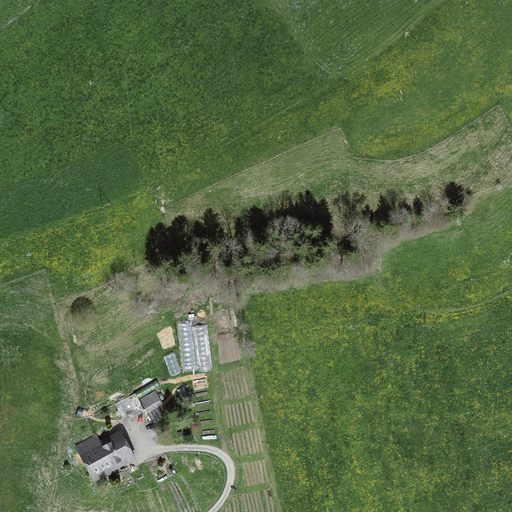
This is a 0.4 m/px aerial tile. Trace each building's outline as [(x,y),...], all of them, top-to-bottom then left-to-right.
[(193,360),(191,321),(180,321),(180,333),(188,333),(188,342),(183,342),(184,369),(193,368),(193,360)] [(166,356),(171,373),(180,371),(175,354),(166,356)] [(148,410),(161,402),(154,391),(141,399),(148,410)] [(124,418),(143,408),(135,392),(115,403),(124,418)] [(94,475),(129,456),(118,435),(109,441),(104,431),(78,445),(94,475)]
